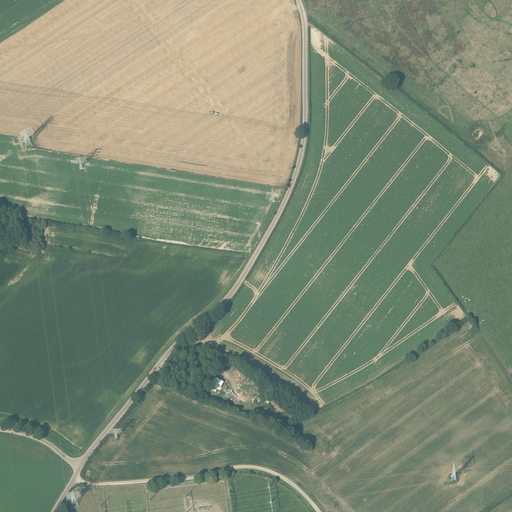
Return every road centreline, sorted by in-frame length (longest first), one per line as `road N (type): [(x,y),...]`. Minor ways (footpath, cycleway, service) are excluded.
road 1 (tertiary): [(79,467),(167,354),(232,291),(283,203),(304,124),(297,0)]
road 2 (track): [(73,479),(259,468),(291,484),(317,511)]
